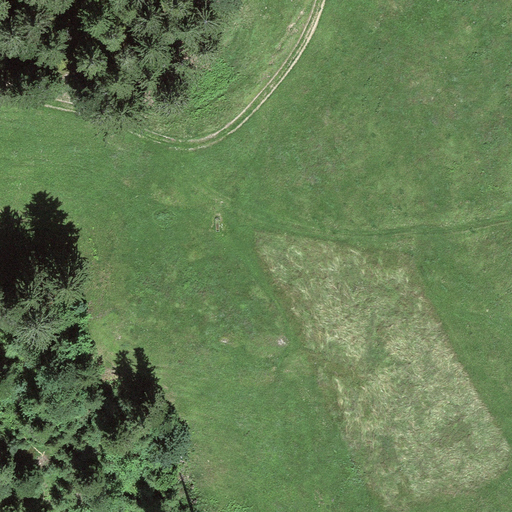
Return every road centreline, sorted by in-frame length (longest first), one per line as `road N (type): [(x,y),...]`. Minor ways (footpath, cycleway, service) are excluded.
road 1 (track): [(0,93),(83,110),(150,136),(207,139),(236,125),(296,54),(319,0)]
road 2 (track): [(244,195),(312,226),(377,233),(511,218)]
